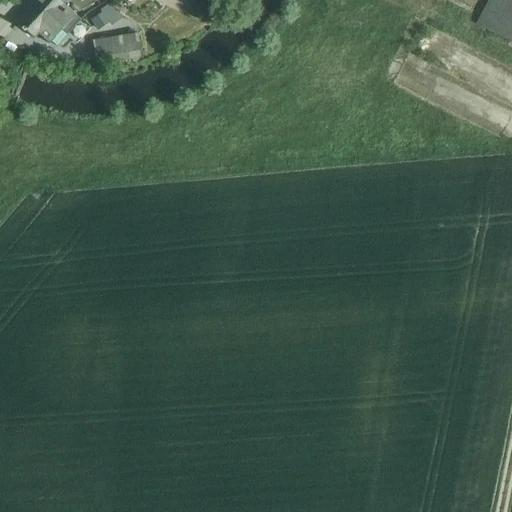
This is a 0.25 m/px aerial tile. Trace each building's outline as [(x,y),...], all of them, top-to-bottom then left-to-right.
[(66,6),(59,0),(38,0),(17,24),(35,39),(40,35),(50,45),(53,42),(58,47),(82,20),(66,6)] [(511,0),(488,0),(480,17),(476,24),(511,43),(511,0)] [(196,1),(190,16),(202,20),(207,6),(196,1)] [(103,13),(92,22),(99,30),(109,22),(112,26),(122,20),(110,4),(101,11),(103,13)] [(139,33),(94,41),(95,53),(97,66),(144,57),(143,50),(142,50),(139,33)]
